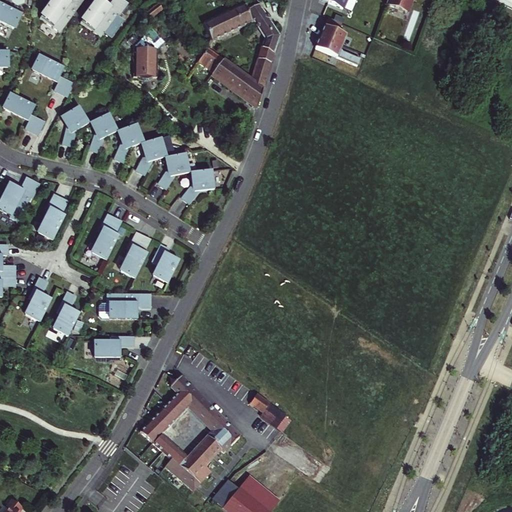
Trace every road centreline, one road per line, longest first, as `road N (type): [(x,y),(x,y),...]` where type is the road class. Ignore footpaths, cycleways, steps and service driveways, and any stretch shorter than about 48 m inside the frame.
road 1 (residential): [(214,248),(132,408),(58,511)]
road 2 (residential): [(299,0),(263,133),(214,248)]
road 3 (residential): [(0,149),(112,184),(214,248)]
road 4 (unknown): [(161,351),(271,446)]
road 5 (residential): [(473,366),(425,482)]
road 6 (residential): [(511,247),(481,322),(473,366)]
